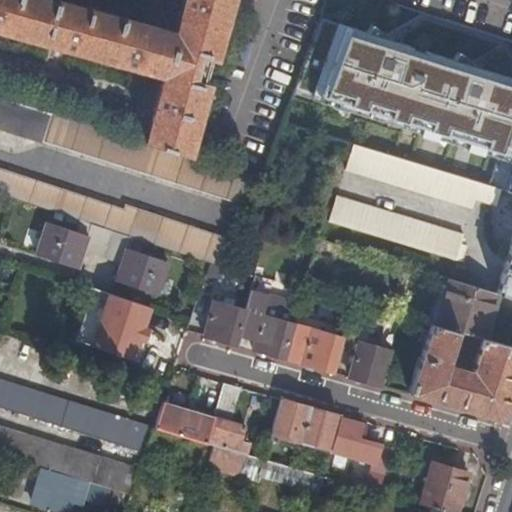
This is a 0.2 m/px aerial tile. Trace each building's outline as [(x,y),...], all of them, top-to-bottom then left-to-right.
[(137,138),(178,151),(228,6),(229,0),(184,0),(175,34),(112,16),(51,0),(0,0),(0,27),(155,70),(137,138)] [(511,192),(511,77),(424,48),(422,43),(408,46),(409,43),(322,15),(295,90),(332,101),(329,109),(346,114),(348,106),(419,128),(417,135),(433,140),(435,133),(465,142),(463,149),(479,154),(481,147),(498,152),(488,185),(493,186),(500,188),(511,192)] [(0,85),(0,96),(95,126),(98,117),(0,85)] [(0,126),(243,203),(252,173),(178,151),(137,138),(95,126),(0,96),(0,126)] [(479,182),(354,144),(346,168),(429,194),(471,207),(479,182)] [(130,236),(209,262),(230,268),(230,267),(240,241),(140,208),(126,204),(124,208),(0,167),(0,192),(10,196),(90,222),(130,236)] [(500,188),(493,186),(488,201),(495,203),(500,188)] [(460,242),(463,233),(372,205),(338,195),(330,220),(386,237),(460,260),(466,244),(460,242)] [(127,246),(130,236),(90,222),(86,233),(45,220),(34,253),(77,267),(84,245),(88,247),(87,252),(115,260),(117,256),(121,257),(114,279),(156,293),(167,259),(127,246)] [(511,237),(495,292),(496,292),(511,297),(511,237)] [(483,338),(496,292),(495,292),(449,278),(435,325),(470,334),(482,337),(483,338)] [(144,326),(151,307),(89,285),(71,338),(133,359),(144,326)] [(334,316),(347,320),(352,301),(339,298),(334,316)] [(236,343),(239,332),(246,308),(215,299),(205,334),(236,343)] [(286,348),(294,322),(246,308),(239,332),(255,337),(252,348),(284,357),(286,348)] [(301,362),(333,371),(342,336),(294,322),(286,348),(303,353),(301,362)] [(505,413),(511,391),(511,345),(483,338),(482,337),(479,348),(472,374),(447,368),(453,350),(464,353),(466,345),(470,334),(435,325),(431,323),(409,392),(431,399),(497,417),(505,413)] [(150,328),(144,326),(133,359),(138,361),(150,328)] [(479,348),(482,337),(470,334),(466,345),(479,348)] [(349,375),(381,384),(390,349),(359,341),(349,375)] [(0,406),(47,422),(106,440),(144,452),(153,427),(120,416),(0,378),(0,406)] [(212,416),(205,441),(213,443),(243,452),(245,452),(247,441),(240,439),(244,424),(229,420),(239,386),(222,381),(212,416)] [(308,406),(280,398),(271,431),(299,439),(308,406)] [(161,401),(153,426),(205,441),(212,416),(161,401)] [(328,447),(337,414),(308,406),(299,439),(328,447)] [(353,484),(356,485),(378,491),(391,446),(358,436),(362,424),(341,418),(333,449),(375,460),(369,480),(355,477),(353,484)] [(130,493),(138,468),(51,441),(0,425),(0,453),(67,474),(130,493)] [(243,452),(213,443),(206,464),(237,473),(243,452)] [(263,458),(245,452),(243,452),(237,473),(237,474),(258,479),(259,475),(316,491),(321,475),(291,466),(263,458)] [(419,503),(450,511),(455,511),(467,471),(431,460),(419,503)] [(67,511),(77,479),(42,469),(31,505),(56,511),(67,511)]
